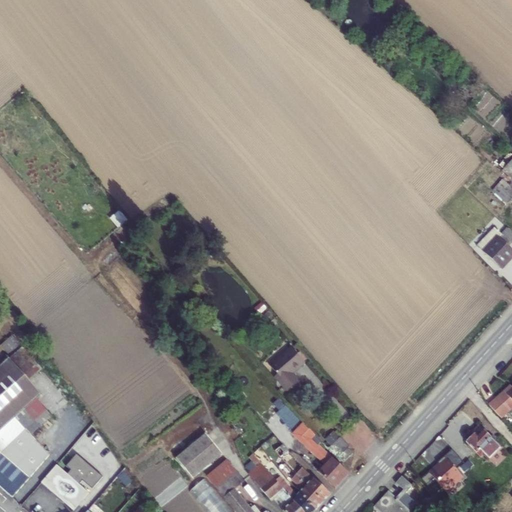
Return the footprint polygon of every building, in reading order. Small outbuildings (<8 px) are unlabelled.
[(502,205),(511,213),(511,196),(510,195),(502,205)] [(509,247),(501,241),(490,253),(497,260),(509,247)] [(511,243),(509,247),(497,260),(490,253),(484,260),(509,283),(511,279),(511,243)] [(0,351),(9,362),(20,352),(10,340),(0,349),(0,351)] [(309,366),(295,350),(275,369),(288,383),(285,387),(291,392),(303,382),(298,376),(309,366)] [(20,352),(9,362),(0,369),(0,455),(23,433),(43,415),(48,410),(27,385),(40,374),(20,352)] [(511,400),(503,409),(511,418),(511,400)] [(456,436),(471,420),(463,413),(448,428),(452,432),(456,436)] [(0,455),(0,489),(12,500),(49,458),(28,439),(48,420),(43,415),(23,433),(0,455)] [(502,450),(482,432),(467,448),(481,462),(485,458),(490,463),(502,450)] [(321,474),(340,490),(353,475),(322,445),(324,443),(319,437),(310,445),(328,466),(321,474)] [(219,456),(202,438),(172,463),(189,482),(219,456)] [(334,448),(347,464),(358,454),(344,439),(334,448)] [(278,453),(284,460),(291,454),(285,448),(278,453)] [(430,480),(444,464),(435,455),(421,470),(430,480)] [(75,456),(65,468),(69,472),(66,476),(78,486),(81,482),(91,491),(102,479),(75,456)] [(235,491),(243,483),(223,462),(205,479),(225,501),(235,491)] [(272,501),(274,499),(279,494),(285,489),(275,477),(263,464),(249,477),(272,501)] [(56,467),(40,485),(51,494),(52,492),(74,511),(88,495),(78,486),(66,476),(56,467)] [(298,478),(308,487),(326,505),(334,496),(305,470),(298,478)] [(304,492),(301,496),(318,511),(319,511),(326,505),(308,487),(298,478),(294,482),(304,492)] [(391,495),(377,511),(414,511),(419,507),(408,497),(416,490),(405,480),(399,486),(406,493),(399,501),(391,495)] [(290,494),(305,511),(318,511),(301,496),(299,498),(288,488),(286,490),(290,494)] [(284,500),(290,494),(286,490),(285,489),(279,494),(284,500)] [(253,511),(235,491),(225,501),(235,511),(253,511)] [(52,492),(51,494),(71,511),(72,511),(74,511),(52,492)] [(279,494),(274,499),(286,511),(291,508),(284,500),(279,494)] [(305,511),(290,494),(284,500),(291,508),(286,511),(305,511)] [(143,498),(135,505),(138,509),(146,502),(143,498)]
